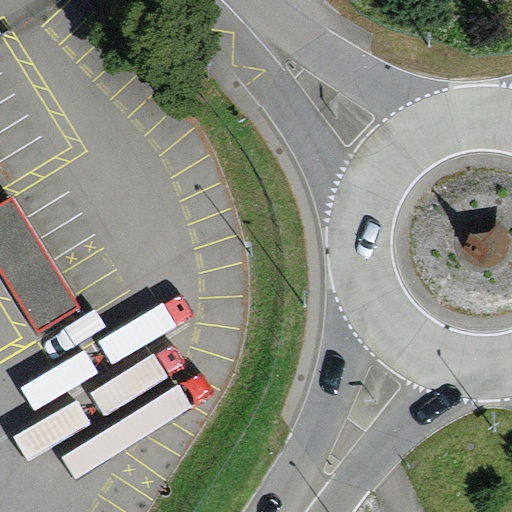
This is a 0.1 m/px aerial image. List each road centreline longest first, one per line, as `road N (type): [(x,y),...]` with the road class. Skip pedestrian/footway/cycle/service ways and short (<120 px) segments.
road 1 (tertiary): [(224,0),(390,162)]
road 2 (primary): [(369,292),(298,511)]
road 3 (primary): [(299,511),(467,365)]
road 4 (primary): [(390,162),(361,224),(369,292)]
road 5 (primary): [(369,292),(387,322),(426,351),(467,365)]
